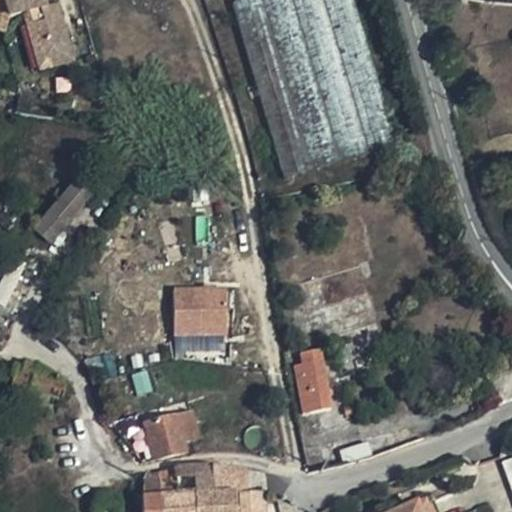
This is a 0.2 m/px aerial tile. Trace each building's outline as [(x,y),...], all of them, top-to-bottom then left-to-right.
[(0,0),(0,16),(3,18),(18,14),(33,69),(64,61),(50,6),(36,9),(33,0),(0,0)] [(348,0),(254,0),(237,5),(288,177),(392,147),(348,0)] [(511,41),(474,48),(475,54),(511,48),(511,41)] [(66,185),(28,229),(43,242),(81,198),(66,185)] [(306,316),(314,336),(324,333),(326,340),(373,325),(373,322),(377,321),(360,264),(375,260),(356,204),(338,194),(275,213),(306,316)] [(0,299),(9,302),(22,267),(8,262),(0,285),(0,299)] [(226,363),(226,316),(173,316),(173,364),(226,363)] [(319,351),(299,355),(301,364),(294,366),(297,385),(305,384),(305,388),(298,389),(302,413),(330,408),(319,351)] [(56,407),(61,388),(30,379),(31,372),(20,368),(18,376),(8,373),(3,392),(56,407)] [(169,422),(177,445),(192,439),(185,417),(169,422)] [(140,432),(152,464),(181,456),(177,445),(169,422),(140,432)] [(411,426),(301,447),(307,473),(414,440),(411,426)] [(180,475),(169,478),(170,506),(195,505),(210,504),(208,475),(180,475)] [(239,481),(208,475),(210,504),(229,503),(241,502),(239,481)] [(141,486),(138,508),(170,506),(169,478),(141,486)] [(259,511),(259,501),(241,502),(229,503),(229,511),(259,511)] [(210,504),(195,505),(195,511),(229,511),(229,503),(210,504)]
